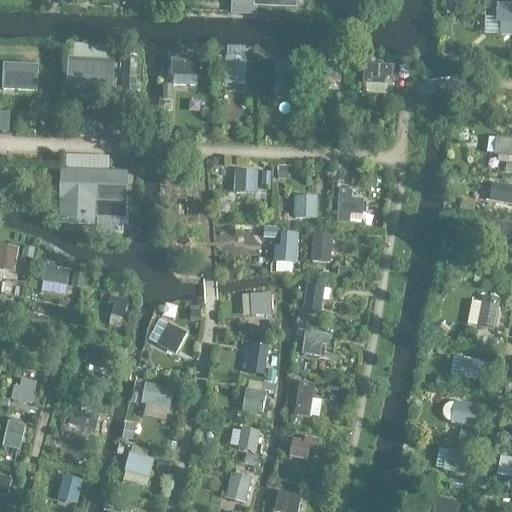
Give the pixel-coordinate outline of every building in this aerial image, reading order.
[(296,9),(296,0),(232,0),(232,14),(256,15),(257,7),(296,9)] [(460,14),(460,0),(448,1),(449,15),(460,14)] [(511,6),(496,6),(496,21),(485,20),(484,37),(500,37),(500,39),(511,39),(511,6)] [(201,52),(172,51),(171,79),(200,80),(201,52)] [(271,67),(271,55),(260,54),(260,67),(271,67)] [(245,88),(247,60),(225,59),(224,87),(245,88)] [(112,99),(114,63),(68,60),(66,96),(112,99)] [(37,93),(39,66),(4,64),(3,91),(37,93)] [(297,66),(275,64),(274,87),(296,88),(297,66)] [(342,85),(343,68),(316,67),(316,91),(333,92),(333,85),(342,85)] [(394,68),(363,67),(362,87),(366,87),(365,95),(392,97),(392,89),(393,89),(394,68)] [(10,115),(0,114),(0,133),(9,134),(10,115)] [(511,141),(497,139),(496,141),(488,140),(486,155),(494,156),(494,158),(511,160),(511,141)] [(287,168),(278,168),(278,182),(287,182),(287,168)] [(127,206),(128,173),(60,171),(59,226),(97,227),(98,214),(97,214),(97,205),(127,206)] [(257,197),(258,174),(235,173),(234,196),(257,197)] [(270,188),(271,175),(262,174),(261,188),(270,188)] [(344,184),(345,174),(334,174),(334,184),(344,184)] [(511,208),(511,187),(492,184),(488,204),(511,208)] [(353,193),(340,192),(337,225),(362,227),(364,202),(352,202),(353,193)] [(318,200),(295,199),(294,221),(318,222),(318,200)] [(461,201),(459,214),(473,215),(475,203),(461,201)] [(128,225),(128,215),(98,214),(97,227),(97,234),(123,235),(123,225),(128,225)] [(486,246),(505,247),(505,238),(511,237),(511,225),(487,224),(486,246)] [(277,241),(278,230),(265,230),(264,241),(277,241)] [(297,266),(299,237),(280,236),(279,249),(275,249),(274,265),(297,266)] [(332,239),(313,237),(312,266),(331,267),(332,239)] [(19,251),(0,247),(0,273),(15,276),(19,251)] [(35,250),(24,248),(22,260),(33,262),(35,250)] [(46,268),(44,268),(42,284),(43,285),(41,294),(66,298),(70,273),(54,270),(55,265),(46,264),(46,268)] [(353,271),(338,270),(338,279),(352,280),(353,271)] [(85,277),(74,275),(72,289),(82,291),(85,277)] [(325,290),(307,287),(303,313),(321,316),(325,290)] [(272,296),(242,298),(244,319),(273,317),(272,296)] [(114,306),(109,327),(122,331),(129,303),(111,298),(109,305),(114,306)] [(494,333),(500,302),(483,299),(476,330),(494,333)] [(202,324),(201,309),(191,310),(191,324),(202,324)] [(298,317),(296,326),(310,328),(312,319),(298,317)] [(187,336),(159,322),(148,342),(176,356),(187,336)] [(451,333),(443,327),(439,332),(447,338),(451,333)] [(329,348),(331,338),(305,334),(303,357),(321,359),(322,348),(329,348)] [(486,350),(487,340),(476,338),(474,348),(486,350)] [(503,352),(504,342),(500,341),(499,347),(493,346),(492,351),(503,352)] [(253,347),(248,376),(265,379),(270,350),(253,347)] [(116,355),(95,349),(88,374),(109,379),(116,355)] [(488,365),(462,360),(462,362),(453,360),(450,377),(459,379),(459,380),(485,385),(488,365)] [(311,366),(301,365),(300,374),(310,375),(311,366)] [(268,372),(267,384),(275,385),(277,373),(268,372)] [(453,383),(438,379),(436,389),(450,392),(453,383)] [(32,407),(37,385),(22,382),(20,390),(14,389),(11,403),(32,407)] [(329,382),(327,392),(339,394),(340,384),(329,382)] [(174,391),(146,385),(141,406),(146,407),(143,419),(166,423),(168,412),(170,412),(174,391)] [(315,388),(300,385),(295,418),(310,421),(311,418),(320,420),(323,403),(316,402),(317,397),(314,397),(315,388)] [(277,387),(265,386),(264,393),(276,394),(277,387)] [(266,395),(246,392),(243,416),(262,419),(266,395)] [(74,402),(72,394),(66,395),(67,404),(74,402)] [(0,407),(8,410),(10,402),(1,400),(0,406),(0,407)] [(475,431),(479,408),(455,403),(451,426),(475,431)] [(99,418),(73,411),(69,427),(95,434),(99,418)] [(26,428),(8,424),(2,449),(20,454),(26,428)] [(136,428),(126,426),(123,441),(133,443),(136,428)] [(238,449),(237,453),(257,456),(260,434),(242,431),(242,434),(233,433),(230,448),(238,449)] [(474,436),(460,433),(457,444),(472,447),(474,436)] [(305,439),(304,444),(293,442),(290,460),(307,463),(310,451),(318,453),(320,442),(305,439)] [(168,443),(166,452),(176,454),(178,446),(168,443)] [(149,453),(133,448),(131,455),(129,455),(124,474),(125,475),(123,483),(146,489),(148,480),(149,481),(154,462),(147,460),(149,453)] [(470,455),(447,451),(447,453),(439,451),(435,470),(443,471),(443,473),(465,478),(470,455)] [(246,457),(244,468),(258,470),(260,459),(246,457)] [(511,482),(511,461),(500,459),(496,479),(511,482)] [(159,462),(157,472),(170,476),(172,465),(159,462)] [(245,506),(252,481),(231,476),(225,501),(245,506)] [(0,497),(7,499),(12,482),(0,478),(0,497)] [(63,479),(57,502),(76,507),(82,483),(63,479)] [(464,484),(453,481),(451,491),(462,493),(464,484)] [(298,511),(302,498),(279,494),(275,511),(298,511)] [(458,511),(460,503),(435,498),(432,511),(458,511)]
